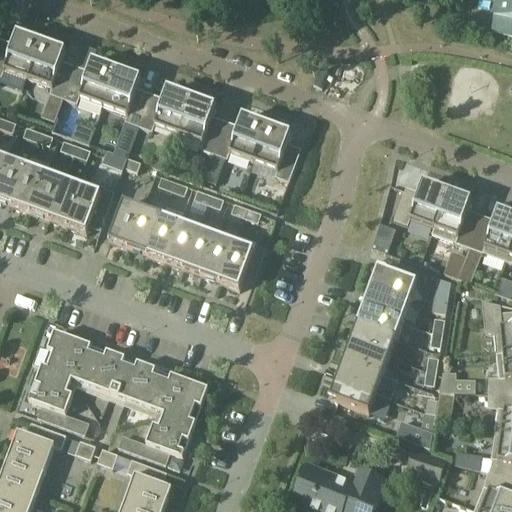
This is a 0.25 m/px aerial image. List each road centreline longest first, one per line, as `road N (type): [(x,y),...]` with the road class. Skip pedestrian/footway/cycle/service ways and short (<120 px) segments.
road 1 (residential): [(357,122),(28,0)]
road 2 (residential): [(280,367),(10,268)]
road 3 (residential): [(280,367),(357,122)]
road 4 (residential): [(511,174),(357,122)]
road 5 (residential): [(227,511),(280,367)]
